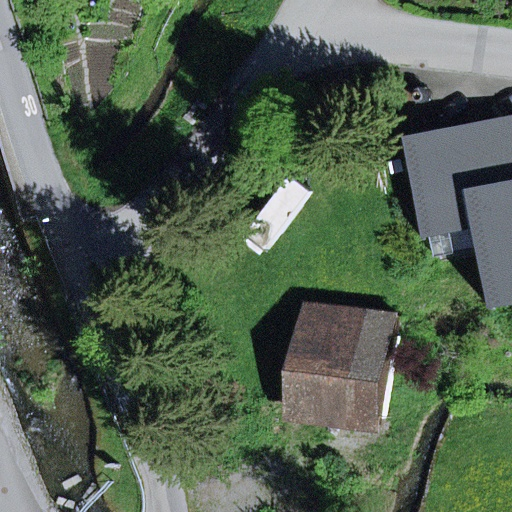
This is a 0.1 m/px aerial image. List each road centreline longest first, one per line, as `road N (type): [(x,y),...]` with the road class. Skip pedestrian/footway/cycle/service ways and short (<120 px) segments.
road 1 (residential): [(307,29),(84,292)]
road 2 (residential): [(84,292),(49,207),(0,29)]
road 3 (residential): [(168,511),(158,468),(84,292)]
road 4 (residential): [(511,52),(307,29)]
